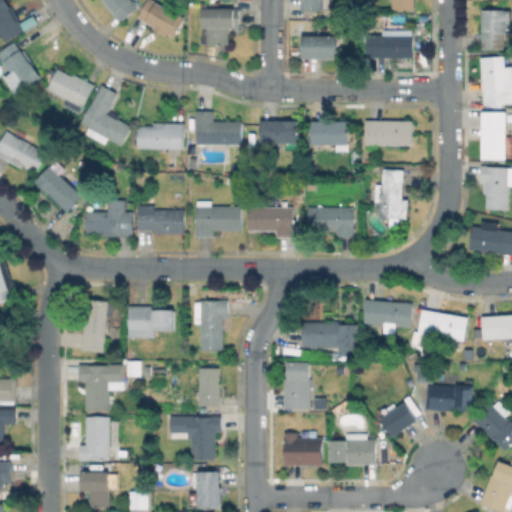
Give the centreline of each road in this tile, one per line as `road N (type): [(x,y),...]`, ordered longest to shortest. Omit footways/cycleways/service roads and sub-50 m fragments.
road 1 (residential): [(0,201),(48,250),(77,264),(279,268)]
road 2 (residential): [(412,260),(446,204),(446,0)]
road 3 (residential): [(192,75),(269,90),(447,88)]
road 4 (residential): [(61,259),(45,331),(46,511)]
road 5 (residential): [(253,511),(253,361),(279,268)]
road 6 (residential): [(253,494),(393,495),(424,485),(440,464)]
road 7 (residential): [(192,75),(144,69),(114,55),(59,0)]
road 8 (residential): [(412,260),(370,270),(279,268)]
